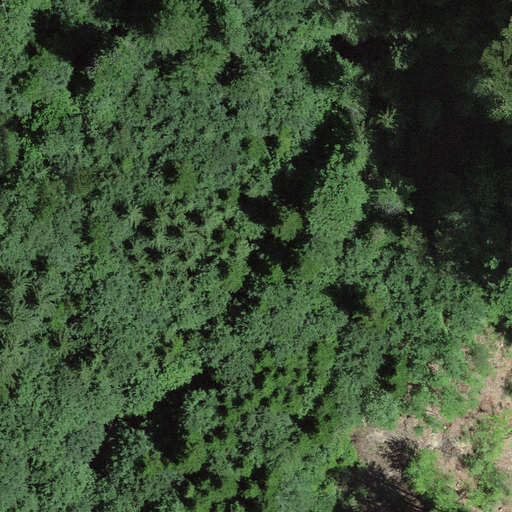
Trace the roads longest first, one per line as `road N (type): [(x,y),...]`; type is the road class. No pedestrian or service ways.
road 1 (track): [(83,511),(111,442),(218,311),(235,38),(245,0)]
road 2 (track): [(0,161),(36,93),(126,0)]
